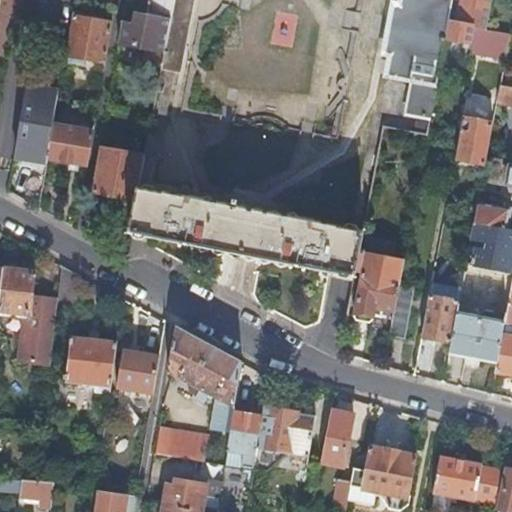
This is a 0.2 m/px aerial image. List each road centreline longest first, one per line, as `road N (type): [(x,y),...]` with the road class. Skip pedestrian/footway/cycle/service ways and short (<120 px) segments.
road 1 (residential): [(75,249),(280,348),(511,417)]
road 2 (residential): [(121,0),(75,249)]
